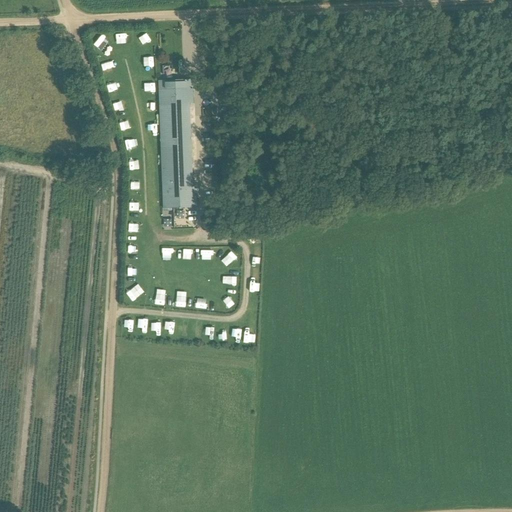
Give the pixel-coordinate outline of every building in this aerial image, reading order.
[(193,80),(159,81),(162,161),(163,208),(198,207),(195,160),(193,80)] [(254,148),(253,160),(276,161),(276,149),(254,148)] [(125,226),(135,226),(135,217),(125,217),(125,226)] [(228,246),(221,252),(225,257),(232,250),(228,246)] [(172,300),(181,300),(182,290),(172,290),(172,300)] [(201,301),(201,292),(194,292),(193,301),(201,301)] [(223,304),(232,297),(228,293),(220,299),(223,304)]
